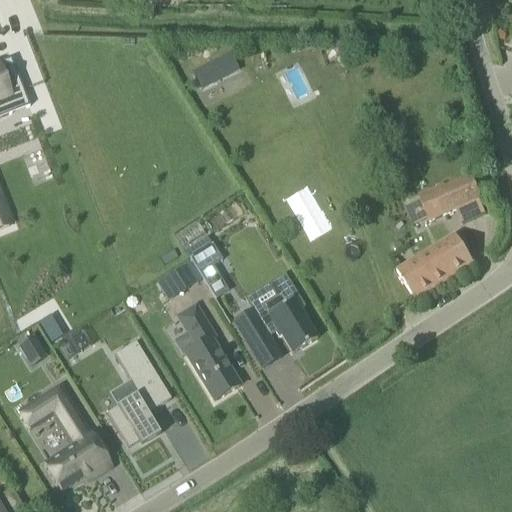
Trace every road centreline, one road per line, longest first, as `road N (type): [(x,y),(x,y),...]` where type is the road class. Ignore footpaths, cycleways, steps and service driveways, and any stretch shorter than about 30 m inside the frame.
road 1 (unclassified): [(142,511),(511,266)]
road 2 (unclassified): [(511,173),(467,60),(461,0)]
